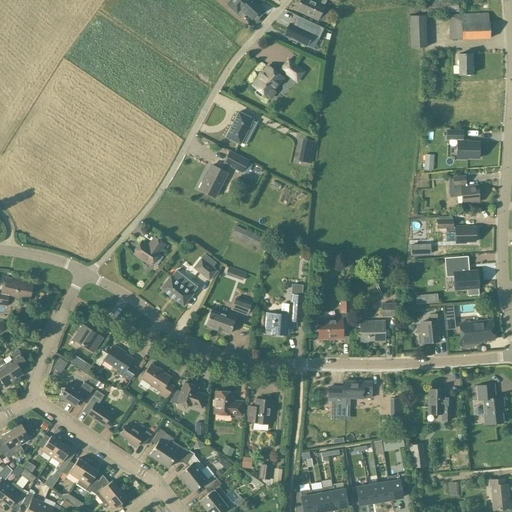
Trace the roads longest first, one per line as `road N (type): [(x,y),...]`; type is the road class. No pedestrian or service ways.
road 1 (residential): [(511,356),(324,366),(239,360),(200,347),(87,275)]
road 2 (residential): [(87,275),(158,191),(229,64),(288,0)]
road 3 (residential): [(511,316),(499,263),(508,0)]
road 4 (residential): [(161,487),(32,398)]
road 5 (residential): [(32,398),(46,346),(87,275)]
